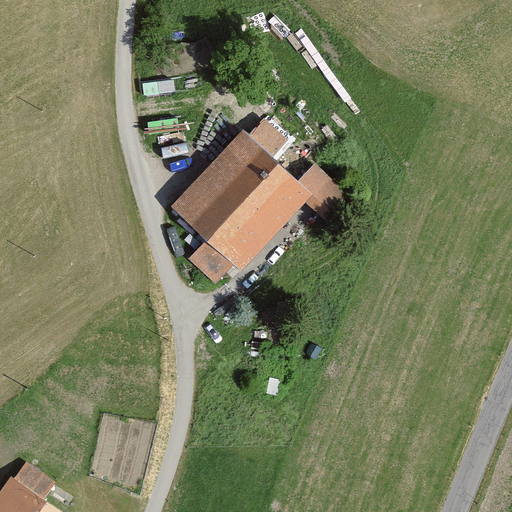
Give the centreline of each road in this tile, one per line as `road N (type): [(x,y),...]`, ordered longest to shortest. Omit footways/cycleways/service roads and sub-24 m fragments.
road 1 (unclassified): [(148,511),(180,420),(186,368),(121,115),(128,0)]
road 2 (unclassified): [(511,369),(452,511)]
